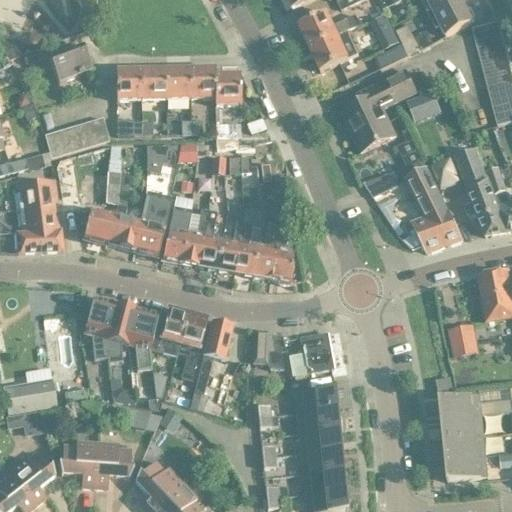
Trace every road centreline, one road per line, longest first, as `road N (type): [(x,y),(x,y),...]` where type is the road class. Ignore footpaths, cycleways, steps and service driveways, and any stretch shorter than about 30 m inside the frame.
road 1 (residential): [(0,271),(55,269),(231,311),(307,310),(363,289)]
road 2 (residential): [(363,289),(240,0)]
road 3 (unclassified): [(401,511),(363,289)]
road 4 (residential): [(363,289),(511,255)]
